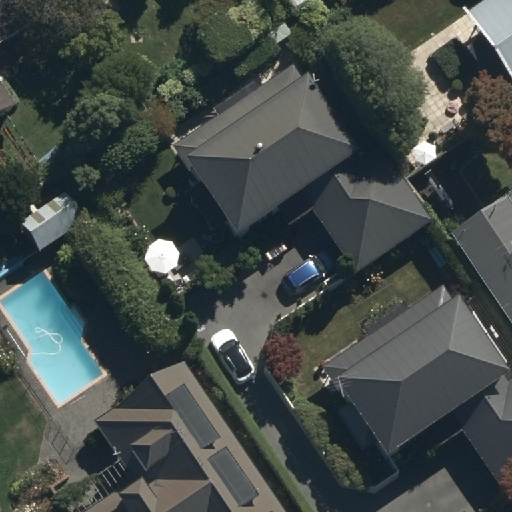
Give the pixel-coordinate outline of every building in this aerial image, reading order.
[(0,0),(0,172),(5,168),(0,160),(0,123),(15,113),(0,90),(0,54),(26,37),(3,2),(6,0),(0,0)] [(511,88),(511,0),(481,0),(460,15),(511,88)] [(359,182),(286,70),(251,93),(248,88),(210,112),(216,121),(166,154),(190,192),(184,196),(210,235),(218,229),(236,256),(307,210),(353,279),(428,229),(386,164),(359,182)] [(511,189),(511,192),(447,236),(511,332),(511,179),(508,183),(511,189)] [(79,223),(60,195),(14,225),(32,253),(79,223)] [(511,370),(498,380),(430,283),(399,305),(394,297),(357,322),(362,330),(310,366),(339,407),(331,413),(354,446),(358,443),(378,472),(450,422),(500,494),(511,485),(511,370)] [(273,511),(177,372),(93,430),(126,477),(75,511),(273,511)]
